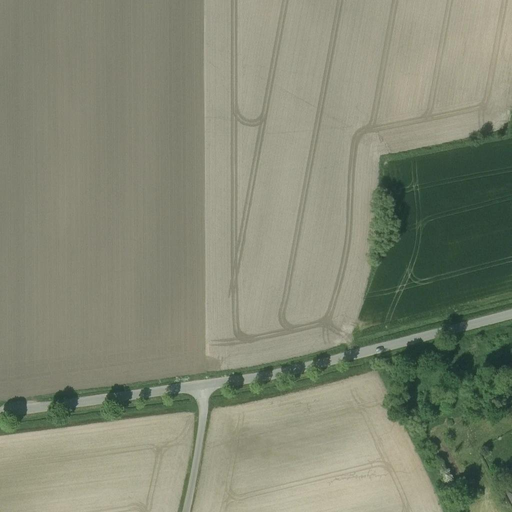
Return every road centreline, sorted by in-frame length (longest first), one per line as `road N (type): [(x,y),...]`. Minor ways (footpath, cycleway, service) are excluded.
road 1 (tertiary): [(204,385),(322,365),(511,314)]
road 2 (tertiary): [(0,412),(204,385)]
road 3 (unclassified): [(204,385),(185,511)]
